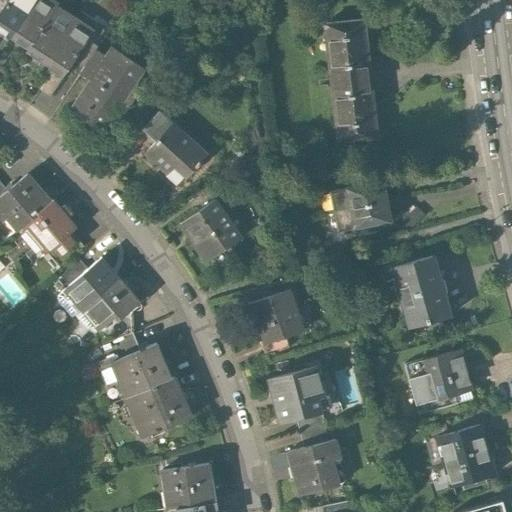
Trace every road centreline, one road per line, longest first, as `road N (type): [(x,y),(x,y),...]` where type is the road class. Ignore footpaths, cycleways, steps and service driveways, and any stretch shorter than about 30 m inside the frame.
road 1 (residential): [(260,511),(229,381),(192,301),(106,197),(0,109)]
road 2 (primary): [(511,163),(490,0)]
